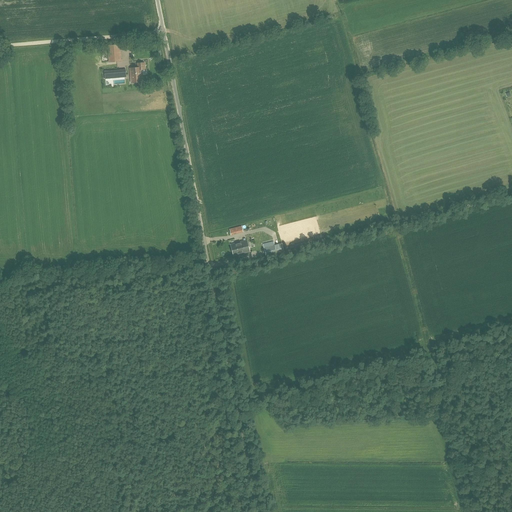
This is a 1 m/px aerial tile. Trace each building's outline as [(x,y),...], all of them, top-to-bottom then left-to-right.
[(114,45),(108,45),(109,62),(121,61),(120,52),(115,52),(114,45)] [(138,67),(130,68),(131,82),(142,81),(141,69),(145,69),(144,62),(137,63),(138,67)] [(105,79),(117,78),(126,77),(125,69),(117,70),(105,71),(105,79)] [(230,244),(233,256),(250,251),(247,240),(230,244)] [(282,244),(265,248),(267,256),(284,251),(282,244)]
